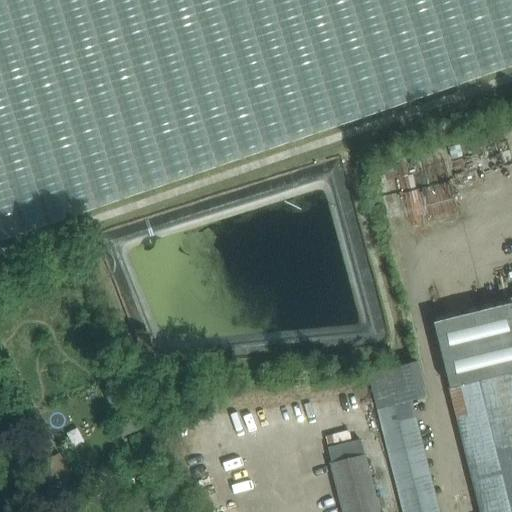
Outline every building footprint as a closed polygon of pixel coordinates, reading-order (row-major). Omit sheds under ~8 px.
[(420,189),(424,210),(431,209),(427,188),(420,189)] [(511,511),(511,297),(433,317),(480,511),(511,511)] [(411,363),(368,374),(402,511),(440,511),(412,400),(427,396),(418,361),(411,363)] [(130,382),(104,392),(118,426),(108,430),(113,441),(122,437),(148,427),(130,382)] [(246,424),(263,419),(258,405),(242,411),(246,424)] [(37,419),(26,425),(39,449),(50,443),(37,419)] [(203,468),(220,467),(219,448),(202,449),(203,468)] [(329,462),(341,511),(380,511),(365,453),(329,462)] [(60,454),(40,463),(52,486),(71,477),(60,454)]
